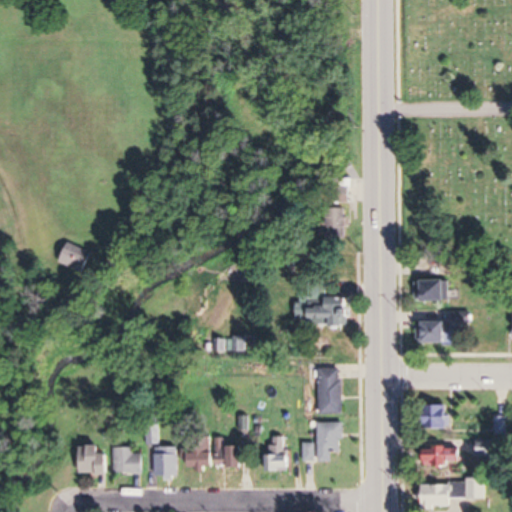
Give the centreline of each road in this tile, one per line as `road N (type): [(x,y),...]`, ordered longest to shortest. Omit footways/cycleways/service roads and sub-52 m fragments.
road 1 (secondary): [(380,511),(377,0)]
road 2 (residential): [(65,503),(380,502)]
road 3 (residential): [(378,114),(511,111)]
road 4 (residential): [(511,378),(379,378)]
